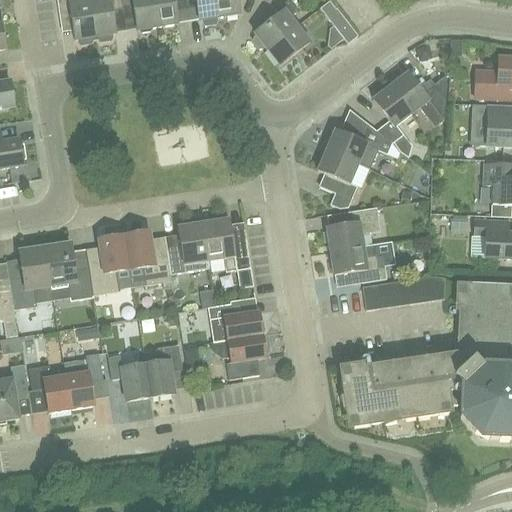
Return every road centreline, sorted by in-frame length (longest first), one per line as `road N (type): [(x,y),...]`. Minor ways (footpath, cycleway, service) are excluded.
road 1 (residential): [(0,466),(309,411),(316,388),(278,193)]
road 2 (residential): [(56,211),(63,178),(53,103),(66,87),(215,60),(238,72),(280,132)]
road 3 (residential): [(280,132),(426,21),(511,24)]
road 4 (residential): [(278,193),(94,221),(56,211)]
